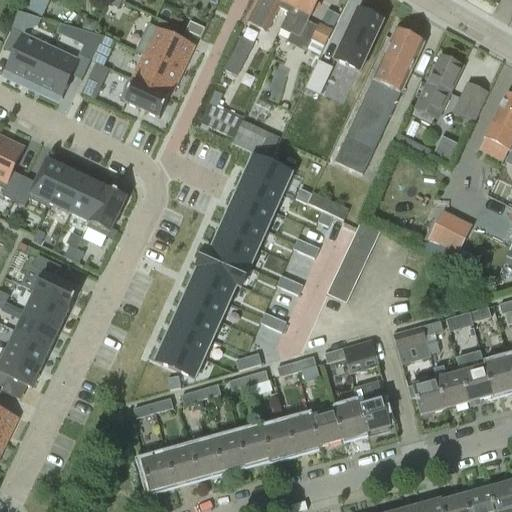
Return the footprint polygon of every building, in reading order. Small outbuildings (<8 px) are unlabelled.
[(122,0),(114,0),(113,4),(124,9),(127,2),(122,0)] [(279,10),(288,15),(292,8),(296,0),(260,0),(248,25),(266,34),(279,10)] [(296,0),(292,8),(288,15),(279,32),(290,38),(286,44),(306,54),(311,45),(319,29),(307,23),(318,0),(296,0)] [(357,12),(336,58),(361,69),(382,24),(357,12)] [(18,53),(2,86),(29,98),(49,55),(23,42),(27,34),(16,29),(7,48),(18,53)] [(330,34),(319,29),(311,45),(322,50),(330,34)] [(188,74),(200,48),(164,31),(152,57),(188,74)] [(364,179),(376,153),(398,106),(396,105),(424,44),(398,32),(335,165),(364,179)] [(77,58),(89,63),(100,41),(78,34),(73,46),(81,50),(77,58)] [(241,76),(258,44),(244,37),(228,69),(241,76)] [(121,43),(110,38),(107,45),(118,50),(121,43)] [(49,55),(29,98),(56,111),(71,78),(82,83),(90,65),(79,60),(76,67),(49,55)] [(152,57),(140,82),(176,99),(188,74),(152,57)] [(323,57),(312,79),(323,84),(334,63),(323,57)] [(461,70),(440,59),(414,113),(411,118),(429,126),(432,122),(438,124),(442,116),(439,114),(445,102),(461,70)] [(110,78),(113,71),(102,66),(99,73),(110,78)] [(166,121),(176,99),(140,82),(136,81),(126,102),(166,121)] [(472,125),(487,95),(468,86),(454,116),(472,125)] [(487,137),(511,149),(511,150),(511,148),(511,98),(508,96),(487,137)] [(200,125),(233,140),(241,121),(208,107),(200,125)] [(0,190),(4,192),(1,198),(13,204),(24,180),(13,174),(23,153),(0,141),(0,190)] [(187,149),(153,229),(167,235),(201,155),(187,149)] [(253,159),(244,179),(283,196),(292,177),(253,159)] [(24,180),(13,204),(24,209),(28,202),(48,211),(50,207),(66,174),(45,164),(35,185),(24,180)] [(66,174),(50,207),(69,216),(85,183),(66,174)] [(244,179),(236,197),(275,215),(283,196),(244,179)] [(85,183),(69,216),(88,226),(89,226),(105,193),(85,183)] [(88,226),(86,230),(107,240),(126,202),(105,192),(105,193),(89,226),(88,226)] [(299,193),(295,202),(306,207),(310,198),(299,193)] [(236,197),(227,216),(267,234),(275,215),(236,197)] [(310,198),(306,208),(317,213),(321,203),(310,198)] [(227,216),(219,235),(258,252),(267,234),(227,216)] [(321,216),(317,225),(328,230),(332,221),(321,216)] [(429,241),(457,255),(470,230),(442,216),(429,241)] [(379,235),(360,225),(355,236),(374,245),(379,235)] [(219,235),(211,253),(250,271),(258,252),(219,235)] [(46,250),(51,239),(44,236),(38,246),(46,250)] [(374,245),(355,236),(350,246),(369,255),(374,245)] [(306,241),(303,249),(314,254),(317,246),(306,241)] [(350,246),(345,256),(365,265),(369,255),(350,246)] [(303,249),(300,256),(311,261),(314,254),(303,249)] [(83,254),(75,250),(70,261),(78,265),(83,254)] [(206,251),(198,270),(237,287),(242,289),(250,271),(211,253),(206,251)] [(83,254),(78,265),(85,268),(90,257),(83,254)] [(360,275),(365,265),(345,256),(340,266),(360,275)] [(29,294),(33,296),(68,313),(79,291),(55,280),(60,269),(37,258),(31,270),(39,273),(29,294)] [(340,266),(335,276),(355,285),(360,275),(340,266)] [(198,270),(190,289),(229,306),(237,287),(198,270)] [(350,296),(355,285),(335,276),(331,286),(350,296)] [(290,279),(287,286),(298,291),(301,284),(290,279)] [(287,286),(284,294),(295,298),(298,291),(287,286)] [(331,286),(326,296),(345,306),(350,296),(331,286)] [(190,289),(181,307),(221,325),(229,306),(190,289)] [(0,292),(0,301),(6,305),(9,297),(0,292)] [(59,331),(68,313),(33,296),(24,314),(59,331)] [(501,317),(511,313),(511,303),(498,307),(501,317)] [(181,307),(173,326),(213,343),(221,325),(181,307)] [(487,310),(468,316),(471,326),(490,321),(487,310)] [(59,331),(24,314),(15,334),(50,351),(59,331)] [(453,331),(471,326),(468,316),(450,321),(453,331)] [(275,317),(271,324),(282,329),(286,321),(275,317)] [(271,324),(268,331),(279,336),(282,329),(271,324)] [(439,324),(423,329),(425,338),(442,334),(439,324)] [(173,326),(165,345),(204,362),(213,343),(173,326)] [(392,337),(396,352),(425,345),(424,339),(425,338),(423,329),(392,337)] [(50,351),(15,334),(6,353),(2,351),(2,352),(41,370),(50,351)] [(346,367),(375,359),(373,353),(370,343),(345,351),(347,360),(344,361),(346,367)] [(234,344),(231,351),(242,356),(245,349),(234,344)] [(165,345),(156,364),(196,382),(204,362),(165,345)] [(231,351),(227,359),(238,363),(242,356),(231,351)] [(326,366),(347,360),(345,351),(323,357),(326,366)] [(0,389),(2,390),(8,379),(31,391),(41,370),(2,352),(0,355),(0,389)] [(470,404),(494,398),(485,368),(480,354),(456,361),(460,375),(461,375),(470,404)] [(294,365),(297,375),(316,370),(312,360),(294,365)] [(511,392),(511,371),(509,361),(485,368),(494,398),(511,392)] [(278,381),(297,375),(294,365),(276,371),(278,381)] [(438,382),(446,411),(470,404),(461,375),(460,375),(446,380),(443,369),(433,372),(436,383),(438,382)] [(246,379),(249,389),(268,383),(264,374),(246,379)] [(249,389),(246,379),(228,384),(231,394),(249,389)] [(422,418),(446,411),(438,382),(436,383),(413,389),(422,418)] [(361,388),(366,404),(360,406),(368,435),(376,433),(377,437),(389,434),(388,430),(390,429),(377,383),(361,388)] [(174,384),(162,387),(165,395),(176,391),(174,384)] [(220,397),(217,388),(217,387),(199,393),(202,403),(220,397)] [(0,395),(1,394),(0,393),(0,444),(4,447),(17,420),(0,411),(0,395)] [(202,403),(199,393),(180,398),(183,409),(202,403)] [(169,402),(151,407),(153,416),(172,411),(169,402)] [(342,443),(368,435),(360,406),(333,413),(342,443)] [(135,422),(153,416),(151,407),(133,412),(135,422)] [(333,413),(309,420),(318,449),(342,443),(333,413)] [(294,456),(318,449),(309,420),(285,427),(294,456)] [(262,430),(260,430),(270,463),(294,456),(285,427),(263,433),(262,430)] [(269,463),(270,463),(260,430),(237,437),(245,467),(269,460),(269,463)] [(237,437),(213,444),(221,474),(245,467),(237,437)] [(197,480),(221,474),(213,444),(189,450),(197,480)] [(189,450),(165,457),(173,487),(197,480),(189,450)] [(149,494),(173,487),(165,457),(140,464),(149,494)] [(511,511),(511,484),(491,490),(497,511),(511,511)] [(497,511),(491,490),(467,497),(471,511),(497,511)] [(471,511),(467,497),(444,504),(445,511),(471,511)] [(443,501),(418,508),(419,511),(445,511),(444,504),(443,501)]
